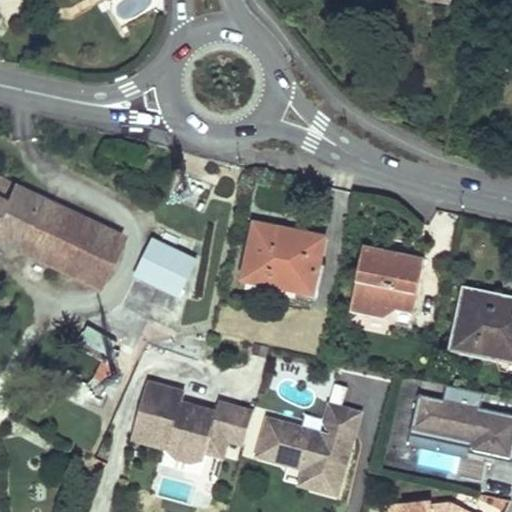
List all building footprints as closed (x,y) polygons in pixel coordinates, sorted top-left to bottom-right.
[(0,54),(4,57),(9,45),(14,33),(0,26),(0,54)] [(0,218),(16,186),(0,178),(0,218)] [(96,226),(16,186),(0,218),(0,242),(77,280),(101,230),(95,227),(96,226)] [(312,291),(317,265),(323,238),(256,224),(245,276),(312,291)] [(420,261),(360,248),(347,315),(380,323),(393,314),(409,317),(420,261)] [(511,358),(511,301),(467,291),(454,345),(511,358)] [(182,395),(146,385),(133,432),(168,442),(166,450),(176,460),(190,464),(203,461),(205,454),(209,438),(226,442),(242,447),(252,414),(217,405),(214,414),(180,405),(182,395)] [(511,462),(511,417),(479,410),(482,395),(445,387),(442,402),(417,397),(410,432),(470,445),(469,450),(468,455),(511,464),(511,462)] [(329,439),(266,421),(255,458),(290,468),(292,461),(301,464),(300,471),(303,472),(315,475),(310,490),(335,498),(343,468),(331,465),(337,443),(350,446),(358,416),(328,407),(323,424),(326,430),(331,431),(329,439)] [(168,442),(133,432),(130,441),(166,450),(168,442)] [(470,445),(410,432),(409,437),(469,450),(470,445)] [(226,442),(209,438),(205,454),(221,459),(226,442)] [(298,487),(310,490),(315,475),(303,472),(298,487)]
